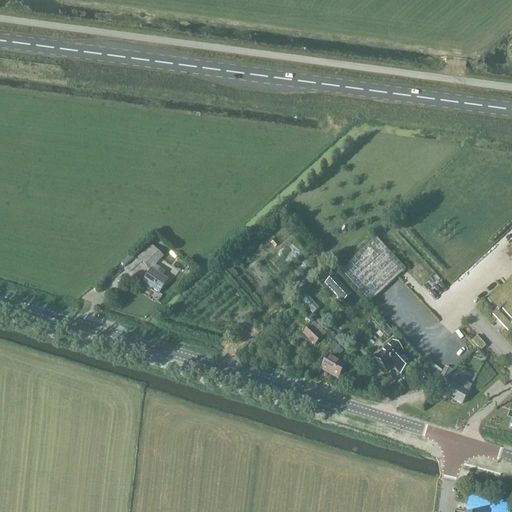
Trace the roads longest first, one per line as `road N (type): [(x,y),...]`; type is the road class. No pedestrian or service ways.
road 1 (primary): [(511,110),(0,40)]
road 2 (unclassified): [(511,87),(0,18)]
road 3 (unclassified): [(0,299),(460,442)]
